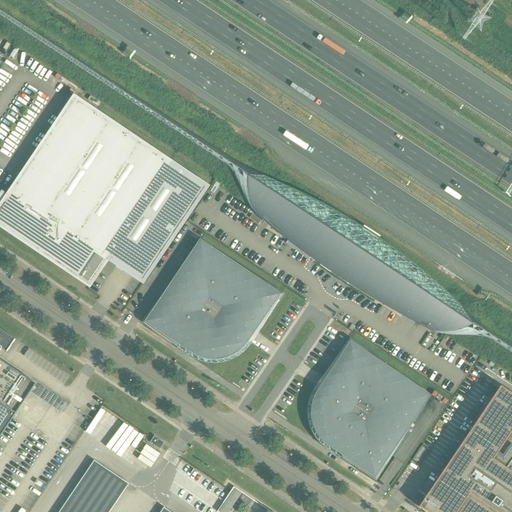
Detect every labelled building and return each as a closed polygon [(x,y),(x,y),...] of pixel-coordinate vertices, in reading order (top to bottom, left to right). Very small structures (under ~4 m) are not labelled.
[(77,100),(60,126),(154,190),(171,164),(77,100)] [(154,190),(60,126),(14,194),(19,198),(17,201),(2,191),(0,192),(0,222),(73,272),(88,249),(82,245),(84,242),(142,281),(206,187),(171,164),(154,190)] [(258,211),(255,215),(267,225),(276,232),(285,239),(295,247),(304,254),(314,261),(324,268),(334,274),(344,281),(350,285),(360,292),(370,298),(381,304),(391,310),(401,316),(412,321),(422,327),(433,332),(454,299),(446,292),(439,286),(431,279),(424,273),(416,267),(408,260),(400,254),(392,248),(384,243),(376,237),(367,231),(359,226),(350,221),(344,217),(335,212),(326,207),(317,202),(309,198),(300,193),(291,189),(278,183),(258,211)] [(251,344),(259,332),(263,326),(284,294),(200,239),(185,261),(141,323),(171,344),(190,356),(192,358),(194,359),(196,360),(199,361),(201,362),(204,363),(207,364),(209,364),(212,364),(216,364),(218,364),(221,364),(223,363),(226,363),(228,362),(231,361),(233,360),(235,359),(238,357),(240,356),(243,353),(245,351),(247,349),(249,347),(250,345),(251,344)] [(0,436),(36,384),(0,359),(0,351),(1,349),(6,352),(15,339),(0,329),(0,436)] [(333,453),(339,457),(345,461),(376,481),(403,438),(431,396),(349,338),(323,376),(316,387),(311,394),(310,396),(309,399),(308,401),(308,404),(307,406),(307,409),(307,411),(307,414),(307,417),(307,419),(307,421),(308,423),(309,426),(310,428),(311,431),(312,433),(313,435),(315,438),(316,440),(318,442),(320,444),(321,445),(333,453)] [(511,511),(511,396),(499,388),(426,498),(425,498),(420,506),(419,507),(421,508),(427,511),(426,511),(511,511)] [(154,436),(152,439),(150,443),(152,444),(153,444),(159,448),(161,446),(163,443),(156,438),(154,436)] [(164,511),(106,511),(125,485),(95,465),(62,511),(164,511)] [(428,478),(422,488),(427,492),(433,482),(428,478)] [(242,494),(243,493),(234,487),(230,492),(217,511),(216,511),(228,511),(242,493),(242,494)]
